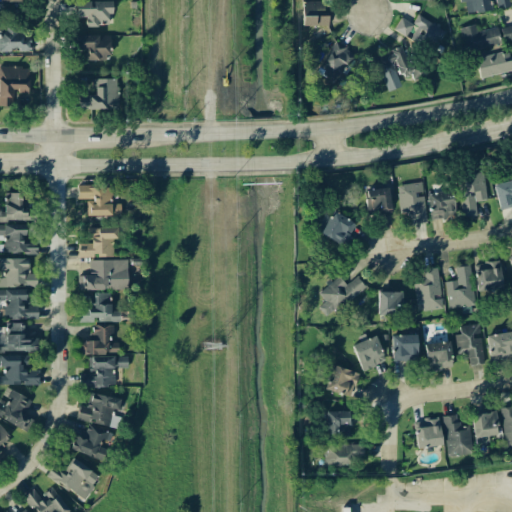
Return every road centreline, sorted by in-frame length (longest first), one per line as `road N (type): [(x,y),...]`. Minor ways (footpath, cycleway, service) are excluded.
road 1 (residential): [(0,487),(33,459),(59,418),(54,0)]
road 2 (secondary): [(55,168),(331,159),(474,136)]
road 3 (secondary): [(511,96),(328,129),(145,136)]
road 4 (residential): [(391,479),(390,428),(405,402),(511,383)]
road 5 (residential): [(511,232),(386,254)]
